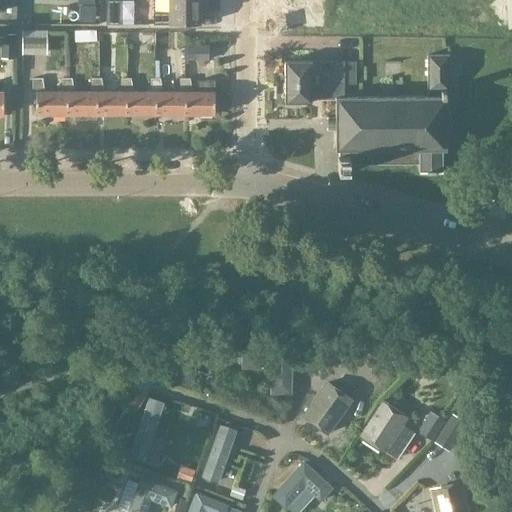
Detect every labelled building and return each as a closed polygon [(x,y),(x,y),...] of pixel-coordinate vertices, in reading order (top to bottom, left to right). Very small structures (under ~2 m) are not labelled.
[(0,0),(0,19),(14,20),(15,0),(0,0)] [(118,25),(119,16),(119,0),(104,0),(104,25),(118,25)] [(153,25),(188,25),(199,25),(198,0),(167,0),(167,12),(153,12),(153,25)] [(290,0),(291,21),(315,21),(315,33),(341,33),(340,0),(290,0)] [(394,0),(394,15),(414,15),(414,0),(394,0)] [(452,0),(452,19),(488,19),(488,0),(452,0)] [(20,32),(20,52),(44,52),(44,32),(20,32)] [(14,34),(6,34),(1,34),(0,58),(14,58),(14,34)] [(183,45),(183,59),(206,59),(206,45),(183,45)] [(426,96),(343,97),(333,97),(333,117),(326,117),(326,129),(334,129),(334,149),(339,149),(339,156),(337,156),(337,172),(349,172),(349,164),(418,164),(418,171),(441,171),(441,149),(445,149),(445,136),(449,135),(449,110),(445,108),(445,96),(444,96),(444,90),(448,90),(448,55),(426,55),(426,96)] [(355,84),(355,62),(343,62),(343,61),(311,61),(284,61),(284,102),(310,101),(310,97),(333,97),(343,97),(343,84),(355,84)] [(65,92),(60,92),(42,92),(41,79),(31,79),(31,92),(34,92),(34,114),(65,114),(65,92)] [(94,92),(90,92),(72,92),(70,79),(60,79),(60,92),(65,92),(65,114),(94,114),(94,92)] [(124,92),(120,92),(102,92),(100,79),(90,79),(90,92),(94,92),(94,114),(124,114),(124,92)] [(154,92),(149,92),(131,92),(129,79),(120,79),(120,92),(124,92),(124,114),(154,114),(154,92)] [(183,92),(179,92),(161,92),(158,79),(149,79),(149,92),(154,92),(154,114),(183,114),(183,92)] [(196,80),(196,92),(190,92),(187,79),(179,79),(179,92),(183,92),(183,114),(213,114),(213,80),(196,80)] [(290,352),(241,351),(241,367),(271,368),(270,392),(289,393),(290,352)] [(402,355),(380,355),(380,369),(402,369),(402,355)] [(326,382),(303,415),(327,432),(350,399),(326,382)] [(163,402),(148,397),(129,455),(144,460),(163,402)] [(381,401),(358,434),(382,451),(405,418),(381,401)] [(430,414),(419,432),(431,440),(442,421),(430,414)] [(464,422),(450,414),(433,441),(446,449),(464,422)] [(234,432),(219,426),(201,475),(217,481),(234,432)] [(302,462),(272,495),(284,506),(303,484),(319,499),(330,487),(302,462)] [(169,506),(175,491),(140,478),(127,511),(144,511),(150,498),(169,506)] [(429,490),(435,511),(466,511),(458,482),(429,490)] [(223,511),(227,505),(195,492),(187,511),(223,511)]
